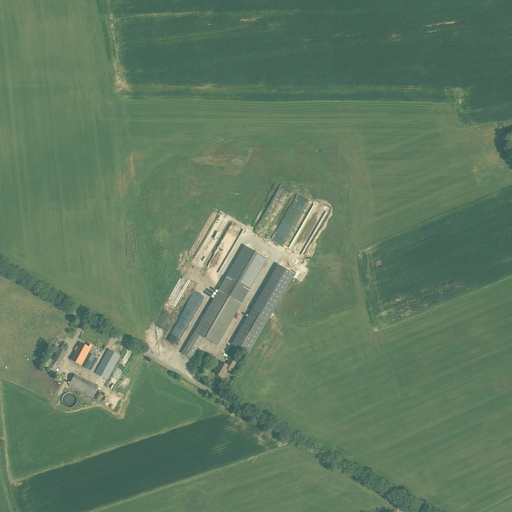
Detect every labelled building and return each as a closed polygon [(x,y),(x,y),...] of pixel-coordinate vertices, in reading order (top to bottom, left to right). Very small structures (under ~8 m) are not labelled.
[(241,304),(267,258),(245,245),(219,291),(183,354),(192,360),(205,338),(217,345),(242,304),(241,304)] [(232,345),(249,355),(269,319),(296,273),(278,263),(252,309),(232,345)] [(87,346),(80,343),(78,347),(77,346),(74,350),(76,351),(71,360),(81,366),(92,346),(88,344),(87,346)] [(57,371),(67,352),(55,345),(51,351),(56,354),(49,367),(57,371)] [(108,381),(121,356),(109,349),(95,374),(108,381)] [(91,372),(98,358),(92,354),(84,368),(91,372)] [(231,372),(237,363),(230,359),(227,365),(221,362),(214,373),(223,378),(228,370),(231,372)] [(93,399),(99,387),(76,375),(69,385),(93,399)] [(78,399),(78,398),(78,396),(77,395),(76,394),(75,393),(74,392),(72,392),(71,392),(69,392),(68,392),(67,393),(66,394),(65,395),(64,397),(64,398),(64,399),(64,401),(65,402),(65,403),(66,405),(68,405),(69,406),(70,406),(72,406),(73,406),(74,406),(75,405),(76,404),(77,403),(78,402),(78,400),(78,399)]
